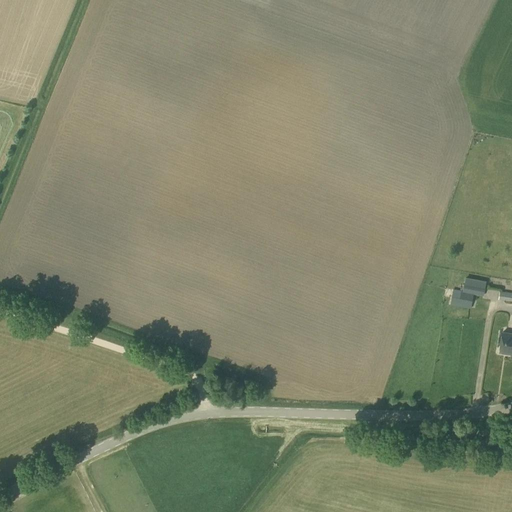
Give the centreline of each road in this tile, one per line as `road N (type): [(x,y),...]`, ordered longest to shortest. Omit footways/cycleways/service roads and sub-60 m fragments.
road 1 (tertiary): [(0,496),(170,420),(244,411),(447,417),(511,407)]
road 2 (track): [(206,414),(203,393),(181,371),(0,312)]
